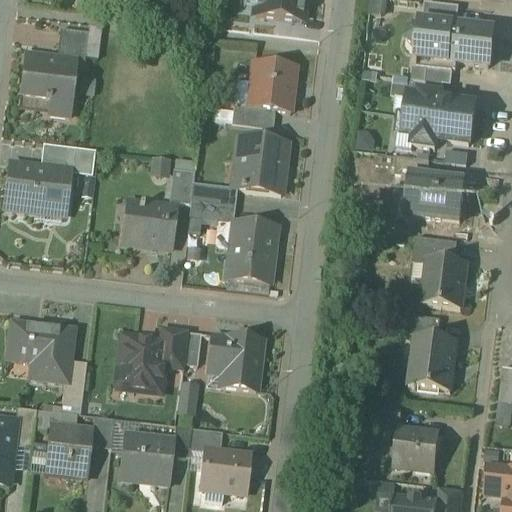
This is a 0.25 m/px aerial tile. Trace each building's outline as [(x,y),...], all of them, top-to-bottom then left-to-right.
[(303,0),(256,0),(254,19),(300,25),(303,0)] [(458,11),(424,7),(423,20),(456,24),(458,11)] [(456,24),(423,20),(422,28),(420,28),(419,38),(413,37),(408,41),(407,48),(412,53),(417,54),(416,64),(418,64),(417,73),(426,74),(452,76),(455,76),(456,68),(488,72),(492,36),(455,32),(456,24)] [(87,38),(59,35),(56,64),(76,66),(76,68),(84,69),(87,38)] [(56,64),(23,61),(19,103),(48,106),(47,119),(70,121),(76,68),(76,66),(56,64)] [(294,72),(254,67),(251,88),(255,88),(252,112),(252,114),(273,117),(289,118),(294,72)] [(452,76),(426,74),(424,87),(442,89),(450,90),(452,76)] [(251,88),(236,86),(233,110),(252,112),(255,88),(251,88)] [(441,100),(419,97),(418,103),(408,102),(402,139),(413,141),(411,151),(434,154),(436,144),(469,149),(474,111),(440,106),(441,100)] [(252,112),(233,110),(231,131),(271,136),(273,117),(252,114),(252,112)] [(286,149),(238,144),(236,165),(242,166),(239,195),(280,200),(286,149)] [(74,154),(43,150),(40,174),(40,176),(65,179),(71,179),(74,154)] [(429,166),(396,162),(393,181),(408,182),(408,180),(427,183),(429,166)] [(40,174),(11,170),(6,215),(35,218),(35,213),(60,216),(65,179),(40,176),(40,174)] [(193,179),(172,176),(168,207),(189,209),(189,207),(192,189),(193,179)] [(427,183),(408,180),(408,182),(403,222),(459,228),(463,187),(427,183)] [(232,193),(192,189),(189,207),(230,212),(232,193)] [(230,212),(189,207),(189,209),(188,223),(228,228),(230,212)] [(175,215),(143,211),(143,209),(138,208),(138,211),(131,210),(130,228),(124,228),(122,250),(170,256),(175,215)] [(276,232),(237,227),(234,255),(230,254),(227,282),(270,287),(276,232)] [(457,249),(416,244),(413,271),(428,273),(429,265),(455,268),(457,249)] [(455,268),(429,265),(428,273),(423,311),(460,315),(466,270),(455,268)] [(440,325),(408,321),(406,341),(417,342),(438,344),(440,325)] [(71,337),(13,330),(9,364),(42,368),(40,383),(65,386),(67,373),(71,337)] [(158,346),(122,342),(116,390),(137,392),(137,396),(158,399),(161,372),(181,374),(182,370),(185,338),(160,335),(158,346)] [(199,340),(185,338),(182,370),(196,372),(199,342),(211,343),(211,342),(199,341),(199,340)] [(261,347),(226,343),(226,340),(225,344),(211,342),(211,343),(207,378),(220,379),(219,392),(255,397),(261,347)] [(438,344),(417,342),(415,368),(410,367),(408,392),(450,397),(456,347),(438,344)] [(511,395),(511,373),(502,372),(499,407),(511,408),(511,395)] [(84,375),(67,373),(65,386),(63,405),(80,407),(84,375)] [(35,416),(21,415),(20,428),(14,427),(11,451),(31,453),(35,416)] [(113,426),(98,424),(95,453),(109,454),(113,426)] [(14,427),(0,425),(0,486),(6,488),(11,451),(14,427)] [(90,435),(49,431),(46,454),(50,455),(49,475),(65,476),(64,482),(84,484),(90,435)] [(190,435),(178,433),(175,462),(187,464),(188,456),(190,435)] [(442,438),(398,433),(393,472),(396,472),(397,468),(431,471),(430,476),(433,477),(436,455),(440,455),(442,438)] [(221,438),(190,435),(188,456),(204,458),(204,456),(218,458),(221,438)] [(170,446),(126,441),(124,457),(120,456),(118,484),(147,487),(147,489),(165,491),(170,446)] [(218,458),(204,456),(204,458),(200,494),(203,495),(222,497),(243,499),(247,461),(218,458)] [(511,511),(511,474),(490,472),(487,500),(506,502),(505,511),(511,511)] [(222,497),(203,495),(202,507),(220,509),(222,497)]
